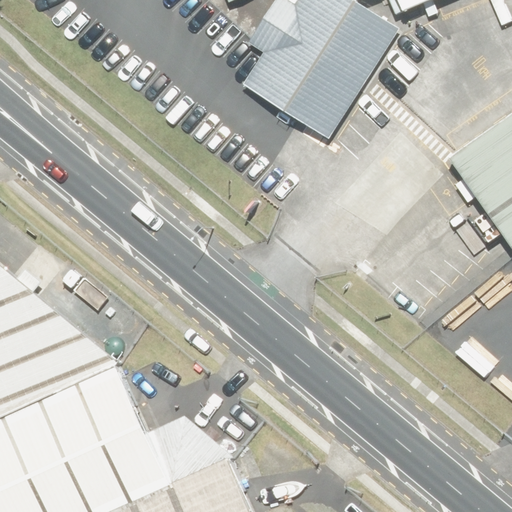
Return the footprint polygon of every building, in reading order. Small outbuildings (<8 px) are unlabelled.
[(264,52),(246,82),(333,134),(403,19),(370,0),(305,0),(305,1),(302,0),(280,0),(260,33),(253,45),(264,52)] [(511,99),(437,148),(511,264),(511,99)] [(0,388),(106,344),(0,250),(0,388)] [(0,388),(0,511),(49,511),(159,465),(106,343),(106,344),(0,388)] [(159,465),(49,511),(246,511),(216,441),(159,465)]
